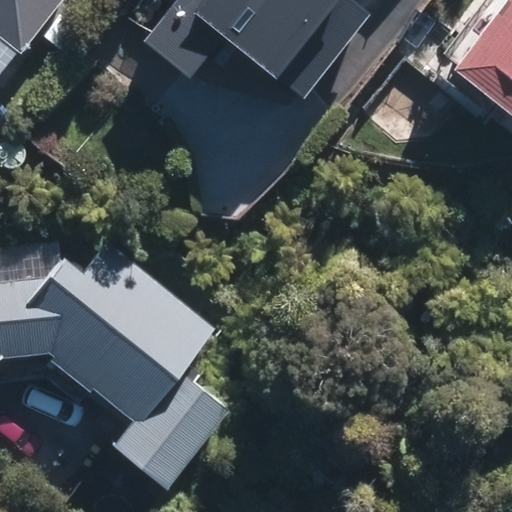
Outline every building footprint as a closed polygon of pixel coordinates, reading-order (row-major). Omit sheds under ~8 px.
[(46,0),(0,0),(0,39),(8,46),(46,0)] [(321,0),(196,0),(187,11),(260,72),(321,0)] [(511,0),(503,0),(448,67),(511,119),(511,0)] [(0,350),(36,346),(110,408),(187,318),(97,242),(69,276),(47,257),(13,297),(0,298),(0,350)] [(156,363),(94,435),(141,475),(203,403),(156,363)]
